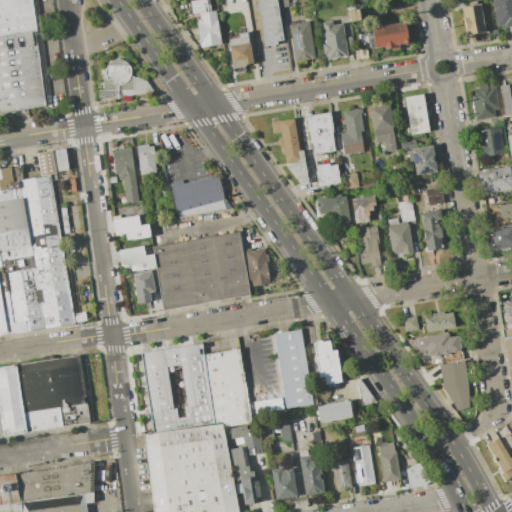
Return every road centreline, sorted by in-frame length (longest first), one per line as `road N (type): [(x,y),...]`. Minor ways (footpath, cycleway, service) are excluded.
road 1 (residential): [(83,126),(132,511)]
road 2 (tertiary): [(118,0),(331,302)]
road 3 (tertiary): [(352,299),(142,0)]
road 4 (residential): [(331,302),(0,350)]
road 5 (tertiary): [(491,511),(452,440),(352,299)]
road 6 (residential): [(495,392),(458,175)]
road 7 (residential): [(430,69),(214,104)]
road 8 (residential): [(192,107),(0,140)]
road 9 (tertiary): [(331,302),(433,457)]
road 10 (residential): [(476,278),(352,299)]
road 11 (residential): [(123,437),(0,456)]
